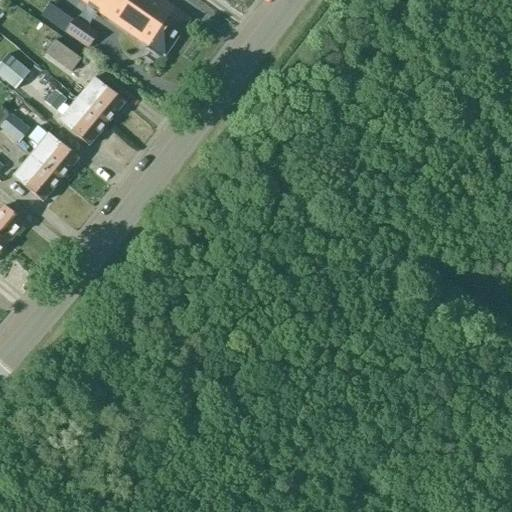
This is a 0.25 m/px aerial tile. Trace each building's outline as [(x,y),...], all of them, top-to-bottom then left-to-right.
[(80,0),(141,42),(146,45),(163,58),(190,19),(162,0),(80,0)] [(43,6),(36,16),(54,29),(61,20),(43,6)] [(87,48),(97,34),(74,18),(64,32),(87,48)] [(53,40),(44,54),(70,73),(80,59),(53,40)] [(30,76),(8,57),(0,66),(0,80),(14,93),(30,76)] [(78,85),(83,90),(76,99),(106,125),(124,103),(104,86),(104,87),(93,78),(89,84),(83,79),(78,85)] [(62,116),(68,108),(62,103),(65,99),(54,89),(43,102),(55,112),(56,111),(62,116)] [(76,99),(68,108),(62,116),(58,121),(68,129),(68,130),(88,146),(106,125),(76,99)] [(15,141),(25,149),(36,136),(26,128),(15,141)] [(60,180),(78,159),(58,142),(47,134),(29,155),(60,180)] [(42,202),(60,180),(29,155),(12,177),(22,185),(42,202)] [(0,238),(7,244),(24,224),(3,206),(0,210),(0,238)]
